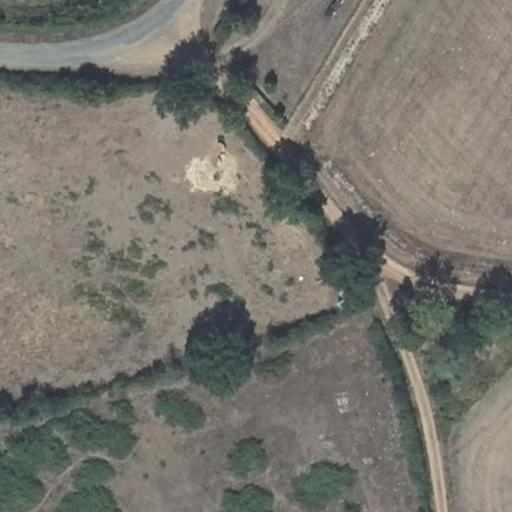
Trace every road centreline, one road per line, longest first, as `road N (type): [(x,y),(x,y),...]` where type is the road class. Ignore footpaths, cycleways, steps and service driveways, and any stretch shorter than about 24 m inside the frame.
road 1 (track): [(511,296),(373,264),(294,159),(209,73),(180,16)]
road 2 (track): [(373,264),(428,423),(443,511)]
road 3 (unclassified): [(191,0),(180,16),(123,46),(0,57)]
